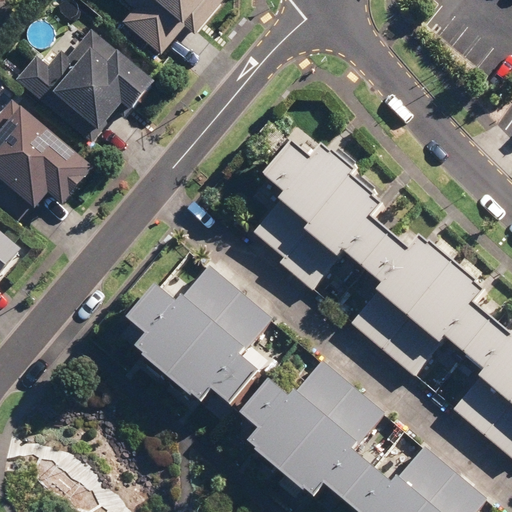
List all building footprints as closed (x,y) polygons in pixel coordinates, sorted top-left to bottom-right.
[(127,0),(137,9),(128,19),(168,55),(217,0),(127,0)] [(41,58),(23,79),(101,146),(137,104),(143,109),(166,83),(102,27),(76,57),(68,50),(52,68),(41,58)] [(106,170),(22,96),(3,118),(0,115),(0,199),(26,222),(41,205),(47,210),(62,192),(76,204),(106,170)] [(260,209),(246,225),(322,293),(355,257),(388,286),(358,319),(425,379),(459,340),(493,370),(464,402),(511,445),(511,310),(304,128),(244,195),(260,209)] [(0,280),(7,286),(36,253),(0,221),(0,280)] [(145,323),(160,335),(150,346),(163,358),(155,367),(172,382),(179,374),(186,379),(179,388),(196,402),(203,394),(214,403),(226,389),(245,406),(273,372),(251,353),(280,321),(218,268),(191,301),(175,288),(145,323)] [(389,413),(325,361),(302,390),(289,380),(259,418),(273,429),(261,444),(273,453),(269,458),(285,471),(290,464),(330,496),(339,485),(373,511),(486,511),(497,500),(432,447),(405,480),(363,446),(389,413)]
